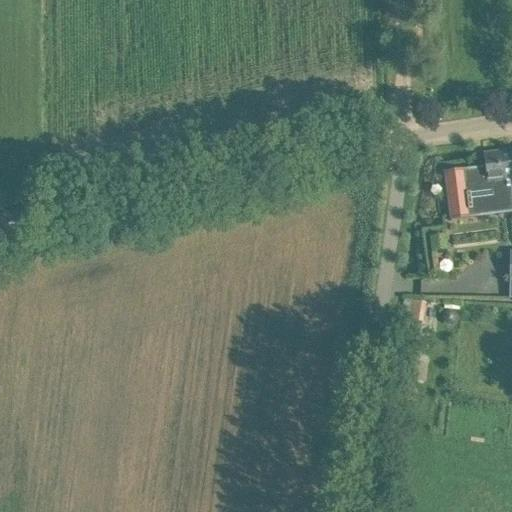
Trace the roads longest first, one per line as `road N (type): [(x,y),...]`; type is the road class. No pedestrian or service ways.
road 1 (unclassified): [(0,236),(396,141)]
road 2 (unclassified): [(347,511),(396,141)]
road 3 (track): [(396,141),(394,0)]
